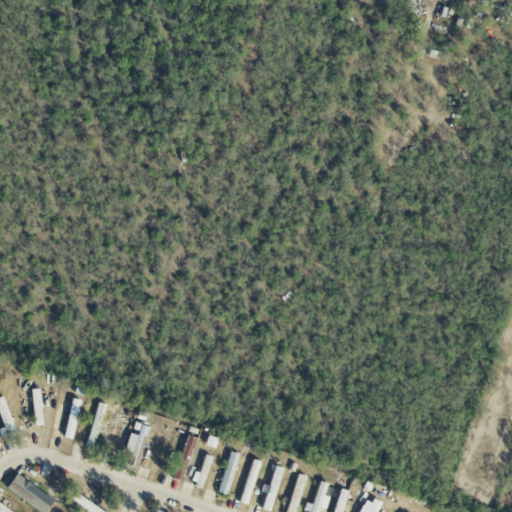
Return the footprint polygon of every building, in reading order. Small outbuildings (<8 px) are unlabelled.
[(61,437),(72,440),(82,401),(72,399),(61,437)] [(107,406),(98,403),(85,446),(95,449),(107,406)] [(123,447),(129,423),(112,418),(106,443),(123,447)] [(148,427),(132,424),(125,451),(134,453),(130,466),(138,468),(148,427)] [(171,479),(180,482),(195,439),(186,436),(171,479)] [(216,492),(225,495),(239,455),(230,452),(216,492)] [(203,488),(212,458),(204,455),(198,473),(193,472),(189,484),(203,488)] [(261,462),(251,460),(238,503),(248,506),(261,462)] [(262,510),(269,511),(272,511),(282,468),(272,466),(262,510)] [(285,510),(290,511),(295,511),(307,477),(297,474),(285,510)] [(44,511),(53,498),(13,475),(4,490),(42,511),(44,511)] [(327,484),(318,481),(311,505),(304,503),(302,511),(304,511),(317,511),(319,507),(325,509),(329,497),(324,496),(327,484)] [(332,511),(342,511),(349,492),(340,489),(332,511)] [(375,511),(380,505),(365,497),(357,511),(375,511)]
